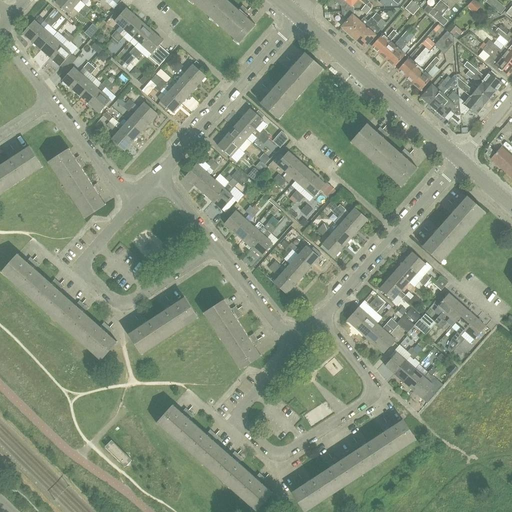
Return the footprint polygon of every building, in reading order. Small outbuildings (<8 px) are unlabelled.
[(69,14),(77,4),(72,0),(58,0),(56,2),(69,14)] [(190,0),(214,21),(230,3),(226,0),(190,0)] [(342,12),(354,11),(354,8),(352,7),(357,0),(336,0),(335,1),(342,6),(341,7),(342,12)] [(359,0),(365,5),(370,9),(374,6),(367,0),(359,0)] [(431,7),(426,13),(428,14),(429,14),(437,21),(442,16),(449,8),(441,0),(433,9),(431,7)] [(473,0),(463,10),(474,15),(481,6),(474,0),(473,0)] [(500,14),(505,8),(494,0),(488,0),(486,2),(500,14)] [(412,1),(405,8),(413,15),(420,8),(412,1)] [(239,11),(230,3),(214,21),(239,43),(238,43),(239,44),(255,25),(255,24),(254,25),(242,14),(241,15),(238,13),(239,11)] [(84,4),(81,8),(87,13),(90,10),(84,4)] [(84,17),(87,13),(81,8),(77,12),(84,17)] [(115,21),(124,29),(136,16),(126,8),(115,21)] [(43,21),(47,24),(52,19),(58,12),(54,9),(43,21)] [(350,34),(360,22),(353,16),(354,14),(354,11),(342,12),(342,16),(348,20),(342,27),(343,28),(343,29),(345,32),(347,32),(350,34)] [(484,14),(482,19),(488,21),(500,16),(496,12),(490,15),(488,14),(485,15),(484,14)] [(354,38),(357,41),(378,17),(375,13),(368,22),(364,18),(360,22),(350,34),(350,35),(350,36),(353,38),(354,38)] [(145,24),(136,16),(124,29),(133,37),(145,24)] [(442,16),(437,21),(443,26),(448,21),(442,16)] [(381,19),(378,17),(357,41),(360,43),(360,44),(362,47),(364,47),(365,47),(371,40),(381,29),(376,25),(381,19)] [(55,22),(52,19),(47,24),(51,28),(55,22)] [(23,33),(32,41),(43,29),(34,20),(23,33)] [(97,26),(100,29),(106,22),(103,20),(97,26)] [(452,23),(446,29),(454,36),(460,30),(452,23)] [(133,37),(142,46),(154,32),(145,24),(133,37)] [(511,33),(501,24),(498,28),(511,39),(511,33)] [(99,30),(93,25),(85,34),(91,39),(99,30)] [(511,52),(511,39),(498,28),(495,31),(508,42),(504,46),(511,52)] [(43,29),(32,41),(41,50),(53,37),(43,29)] [(111,36),(115,39),(120,34),(116,31),(111,36)] [(371,47),(379,53),(390,41),(397,34),(393,31),(386,38),(382,34),(378,39),(371,47)] [(379,53),(387,60),(411,34),(407,31),(394,45),(390,41),(379,53)] [(440,39),(449,49),(454,44),(453,35),(447,31),(440,39)] [(62,37),(66,41),(71,35),(67,32),(62,37)] [(163,41),(154,32),(142,46),(151,53),(148,56),(158,66),(169,54),(159,45),(163,41)] [(123,37),(120,34),(115,39),(119,43),(123,37)] [(405,55),(402,52),(401,52),(414,37),(411,34),(387,60),(395,67),(405,55)] [(74,38),(71,35),(66,41),(70,44),(74,38)] [(41,50),(50,58),(62,45),(53,37),(41,50)] [(444,54),(449,49),(440,39),(435,44),(434,45),(444,54)] [(486,45),(490,47),(511,64),(511,52),(504,46),(501,50),(489,40),(486,44),(486,45)] [(71,53),(62,45),(50,58),(60,66),(71,53)] [(508,76),(511,71),(511,64),(490,47),(486,45),(482,50),(483,51),(478,56),(498,73),(501,70),(508,76)] [(129,52),(133,56),(137,50),(134,47),(129,52)] [(413,62),(412,61),(409,58),(398,70),(406,77),(423,57),(429,50),(426,48),(413,62)] [(133,56),(135,58),(130,63),(126,67),(127,67),(126,68),(129,71),(130,70),(131,71),(134,67),(139,61),(136,58),(141,53),(137,50),(133,56)] [(406,77),(413,83),(424,71),(420,68),(432,53),(429,50),(423,57),(406,77)] [(291,69),(283,78),(300,94),(322,70),(323,70),(323,69),(304,53),(304,54),(293,66),(295,67),(292,70),(291,69)] [(421,90),(428,83),(432,78),(427,74),(439,61),(435,58),(424,71),(413,83),(421,90)] [(196,61),(185,74),(197,85),(206,76),(199,70),(202,66),(196,61)] [(83,68),(87,71),(92,66),(88,62),(83,68)] [(178,62),(175,65),(181,71),(184,67),(178,62)] [(464,65),(470,70),(475,74),(495,91),(502,83),(490,74),(486,78),(467,62),(464,65)] [(178,75),(181,71),(175,65),(171,69),(178,75)] [(87,71),(83,76),(71,89),(80,97),(92,84),(96,79),(91,74),(96,69),(92,66),(87,71)] [(62,80),(71,89),(83,76),(74,67),(62,80)] [(495,91),(475,74),(470,70),(466,75),(471,79),(472,78),(481,85),(477,89),(489,99),(495,91)] [(189,95),(197,85),(185,74),(176,83),(189,95)] [(138,82),(142,85),(147,79),(144,76),(138,82)] [(429,104),(450,80),(451,79),(447,76),(444,80),(436,88),(432,85),(427,90),(421,97),(422,98),(422,100),(425,102),(426,102),(429,104)] [(483,107),(489,99),(477,89),(472,85),(470,88),(457,77),(457,80),(458,86),(471,97),(483,107)] [(278,119),(300,94),(283,78),(275,87),(273,89),(260,103),(278,119)] [(90,105),(101,92),(105,88),(110,82),(107,79),(97,89),(92,84),(80,97),(90,105)] [(436,110),(437,111),(448,98),(444,94),(453,83),(454,82),(451,79),(450,80),(429,104),(431,106),(431,108),(434,110),(436,110)] [(162,80),(159,84),(165,89),(168,86),(162,80)] [(105,88),(101,92),(90,105),(99,113),(111,100),(105,95),(114,86),(110,82),(105,88)] [(176,83),(168,93),(181,104),(189,95),(176,83)] [(162,93),(165,89),(159,84),(155,87),(162,93)] [(460,115),(459,104),(456,104),(455,105),(451,102),(456,96),(456,91),(454,90),(448,98),(437,111),(439,113),(439,114),(442,117),(443,117),(444,117),(450,111),(456,116),(460,115)] [(173,114),(181,104),(168,93),(160,102),(173,114)] [(459,97),(459,104),(460,115),(465,115),(469,109),(476,115),(483,107),(471,97),(466,103),(459,97)] [(129,100),(126,104),(131,109),(134,105),(129,100)] [(147,100),(144,103),(150,108),(152,105),(147,100)] [(144,103),(136,113),(148,124),(157,115),(150,108),(144,103)] [(128,112),(131,109),(126,104),(123,107),(128,112)] [(250,109),(242,118),(255,130),(264,120),(262,118),(256,113),(250,109)] [(256,113),(262,118),(264,115),(258,110),(256,113)] [(118,124),(112,119),(106,113),(103,116),(115,127),(118,124)] [(140,133),(148,124),(136,113),(128,122),(140,133)] [(112,130),(115,127),(103,116),(96,124),(99,127),(103,123),(112,130)] [(242,118),(234,127),(247,139),(255,130),(242,118)] [(132,142),(140,133),(128,122),(119,131),(132,142)] [(352,143),(356,147),(377,165),(393,147),(383,138),(382,140),(379,137),(380,136),(368,125),(368,124),(351,143),(352,143)] [(239,148),(247,139),(234,127),(226,137),(239,148)] [(111,140),(124,152),(132,142),(119,131),(111,140)] [(272,141),(280,147),(288,139),(285,134),(281,131),(272,141)] [(262,143),(266,138),(259,133),(256,137),(262,143)] [(231,158),(239,148),(226,137),(218,146),(231,158)] [(29,147),(10,160),(1,166),(14,186),(42,168),(31,149),(29,147)] [(401,154),(393,147),(377,165),(401,186),(400,186),(401,187),(417,168),(417,167),(416,168),(404,157),(403,159),(400,156),(401,154)] [(491,159),(505,172),(511,163),(511,157),(506,151),(501,147),(491,159)] [(49,163),(67,191),(88,178),(71,153),(69,149),(49,163)] [(289,151),(284,157),(279,153),(273,161),(277,164),(286,173),(298,159),(289,151)] [(207,163),(211,167),(215,161),(212,158),(207,163)] [(286,173),(296,181),(308,168),(298,159),(286,173)] [(219,165),(215,161),(211,167),(214,170),(219,165)] [(256,166),(262,172),(267,167),(261,161),(256,166)] [(185,177),(195,186),(206,173),(197,164),(185,177)] [(1,166),(0,166),(0,195),(14,186),(1,166)] [(247,176),(254,181),(261,173),(254,168),(247,176)] [(296,181),(305,189),(317,176),(308,168),(296,181)] [(236,180),(242,173),(238,169),(232,176),(233,178),(236,180)] [(195,186),(204,194),(215,181),(206,173),(195,186)] [(236,180),(237,181),(243,186),(249,179),(245,175),(242,173),(236,180)] [(233,178),(232,176),(230,174),(225,179),(229,183),(233,178)] [(326,184),(317,176),(305,189),(314,197),(326,184)] [(105,205),(94,188),(88,178),(67,191),(85,218),(105,205)] [(229,183),(224,188),(225,189),(213,202),(223,210),(234,197),(228,192),(233,186),(237,181),(236,180),(233,178),(229,183)] [(286,181),(282,178),(278,183),(281,186),(286,181)] [(204,194),(213,202),(225,189),(224,188),(215,181),(204,194)] [(293,196),(296,199),(301,194),(297,191),(293,196)] [(304,197),(301,194),(296,199),(299,202),(304,197)] [(485,213),(481,209),(466,196),(466,197),(455,209),(457,211),(454,214),(453,212),(445,221),(462,237),(484,213),(485,213)] [(333,212),(339,217),(342,213),(337,208),(338,207),(331,201),(327,206),(333,212)] [(338,207),(337,208),(342,213),(346,209),(340,204),(338,207)] [(246,211),(250,214),(255,208),(254,207),(251,205),(246,211)] [(355,207),(347,217),(360,229),(368,219),(355,207)] [(258,211),(255,208),(250,214),(253,217),(258,211)] [(224,224),(234,232),(246,219),(236,211),(224,224)] [(360,229),(347,217),(343,221),(339,217),(334,222),(339,226),(352,238),(360,229)] [(234,232),(243,241),(255,227),(246,219),(234,232)] [(459,241),(462,237),(445,221),(437,231),(423,245),(441,262),(459,241)] [(265,227),(268,231),(273,225),(270,222),(265,227)] [(320,226),(326,232),(329,228),(323,223),(320,226)] [(268,231),(264,235),(253,249),(262,257),(274,243),(268,238),(277,228),(273,225),(268,231)] [(323,235),(326,232),(320,226),(317,230),(323,235)] [(344,247),(352,238),(339,226),(331,235),(344,247)] [(264,235),(255,227),(243,241),(253,249),(264,235)] [(344,247),(331,235),(322,245),(335,256),(344,247)] [(292,255),(295,251),(289,246),(290,245),(284,240),(280,244),(286,249),(286,250),(292,255)] [(289,246),(295,251),(298,248),(292,242),(290,245),(289,246)] [(307,245),(299,255),(312,266),(320,257),(307,245)] [(404,261),(417,273),(425,263),(412,252),(404,261)] [(42,276),(34,269),(18,255),(19,254),(18,254),(1,273),(2,273),(26,294),(42,276)] [(304,275),(312,266),(299,255),(291,264),(304,275)] [(276,261),(273,265),(278,270),(281,266),(276,261)] [(409,282),(417,273),(404,261),(396,270),(409,282)] [(283,273),(296,285),(304,275),(291,264),(283,273)] [(275,273),(278,270),(273,265),(270,268),(275,273)] [(401,291),(409,282),(396,270),(388,279),(401,291)] [(288,294),(296,285),(283,273),(274,283),(288,294)] [(424,273),(421,276),(427,282),(430,278),(424,273)] [(449,282),(441,275),(436,280),(438,281),(435,285),(441,291),(449,282)] [(26,294),(51,315),(67,298),(42,276),(26,294)] [(424,285),(427,282),(421,276),(418,280),(424,285)] [(405,294),(401,291),(388,279),(380,288),(385,293),(393,300),(398,294),(408,303),(411,300),(405,294)] [(429,280),(424,286),(428,289),(433,283),(429,280)] [(408,291),(405,294),(411,300),(414,296),(408,291)] [(385,293),(383,295),(391,302),(393,300),(385,293)] [(437,306),(446,315),(458,302),(448,293),(445,297),(442,295),(434,304),(437,306)] [(184,297),(156,315),(170,337),(198,319),(184,297)] [(92,320),(67,298),(51,315),(76,338),(92,320)] [(242,327),(225,300),(204,313),(222,341),(242,327)] [(467,310),(458,302),(446,315),(455,323),(467,310)] [(368,315),(358,307),(347,320),(356,328),(368,315)] [(402,307),(399,311),(403,315),(407,311),(402,307)] [(406,314),(415,322),(421,316),(411,308),(406,314)] [(464,331),(476,318),(467,310),(455,323),(461,328),(457,332),(452,337),(447,350),(450,353),(458,343),(456,342),(461,336),(465,331),(464,331)] [(142,355),(148,351),(170,337),(156,315),(128,333),(132,340),(142,355)] [(377,323),(368,315),(356,328),(365,337),(377,323)] [(397,323),(398,325),(401,327),(407,319),(403,316),(397,323)] [(438,325),(443,320),(439,317),(434,322),(438,325)] [(386,324),(390,327),(395,321),(391,318),(386,324)] [(485,326),(476,318),(464,331),(465,331),(461,336),(456,342),(458,343),(460,345),(465,339),(464,339),(468,334),(474,339),(485,326)] [(101,360),(117,342),(117,341),(116,342),(92,320),(76,338),(100,359),(100,360),(101,360)] [(420,320),(414,326),(425,336),(430,330),(429,328),(420,320)] [(446,323),(443,320),(438,325),(441,328),(446,323)] [(395,321),(390,327),(394,330),(398,325),(397,323),(395,321)] [(365,337),(374,345),(386,331),(377,323),(365,337)] [(261,356),(242,327),(222,341),(240,369),(261,356)] [(395,340),(386,331),(374,345),(384,353),(395,340)] [(416,346),(413,349),(411,347),(406,353),(410,356),(418,347),(416,346)] [(422,350),(418,347),(410,356),(414,359),(422,350)] [(385,366),(394,374),(406,361),(397,352),(385,366)] [(415,369),(406,361),(394,374),(403,382),(415,369)] [(437,370),(433,367),(428,372),(432,376),(437,370)] [(424,377),(415,369),(403,382),(412,390),(424,377)] [(424,377),(412,390),(422,398),(433,385),(424,377)] [(158,423),(182,445),(198,427),(174,406),(174,405),(173,405),(157,423),(157,424),(158,423)] [(402,420),(384,431),(375,437),(388,457),(415,440),(416,440),(411,432),(402,419),(402,420)] [(207,467),(222,449),(198,427),(182,445),(207,467)] [(388,457),(375,437),(348,455),(361,475),(388,457)] [(132,460),(112,440),(105,447),(125,467),(132,460)] [(207,467),(231,489),(247,471),(222,449),(207,467)] [(361,475),(348,455),(320,474),(333,494),(361,475)] [(272,492),(271,492),(247,471),(231,489),(256,510),(255,511),(256,511),(273,492),(272,492)] [(306,511),(309,509),(333,494),(320,474),(293,491),(292,491),(305,511),(306,511)]
